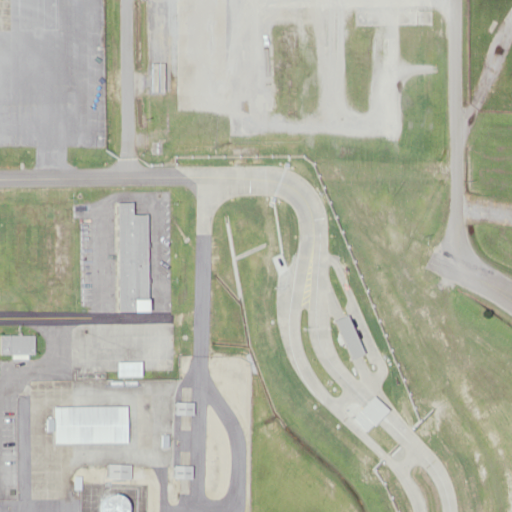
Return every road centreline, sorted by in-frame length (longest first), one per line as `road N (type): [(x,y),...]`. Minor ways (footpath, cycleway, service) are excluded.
road 1 (residential): [(457,511),(454,483),(337,359),(328,325),(327,210),(286,176)]
road 2 (residential): [(286,176),(310,207),(316,240),(305,343),(333,394),(425,494),(428,511)]
road 3 (residential): [(286,176),(0,174)]
road 4 (residential): [(460,266),(454,0)]
road 5 (residential): [(126,172),(126,0)]
